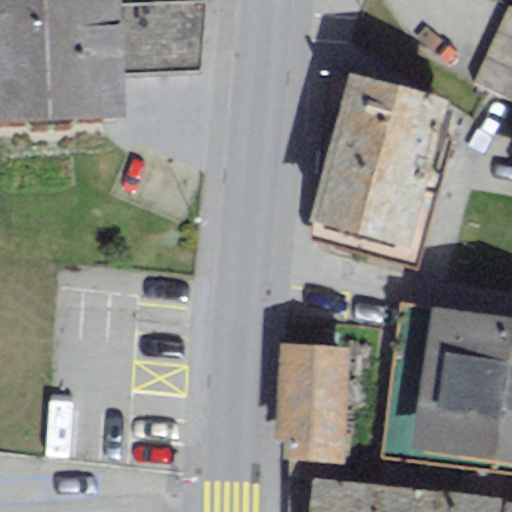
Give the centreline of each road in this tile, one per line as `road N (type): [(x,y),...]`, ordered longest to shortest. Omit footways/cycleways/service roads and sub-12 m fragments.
road 1 (secondary): [(273,0),(231,499)]
road 2 (unknown): [(251,261),(511,306)]
road 3 (residential): [(231,499),(91,511)]
